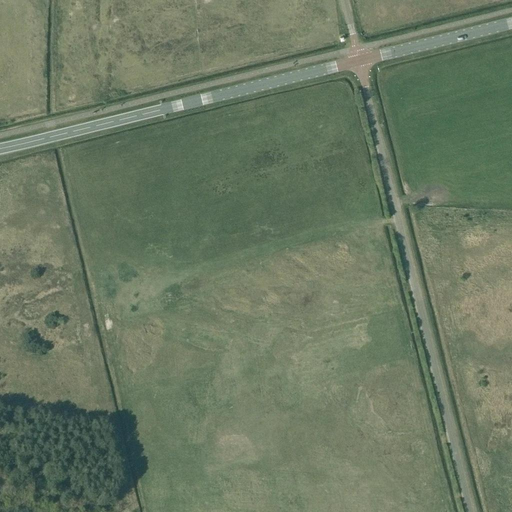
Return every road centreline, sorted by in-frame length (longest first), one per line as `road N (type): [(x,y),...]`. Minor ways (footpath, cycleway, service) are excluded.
road 1 (unclassified): [(470,511),(357,64)]
road 2 (secondary): [(357,64),(0,150)]
road 3 (secondary): [(511,27),(357,64)]
